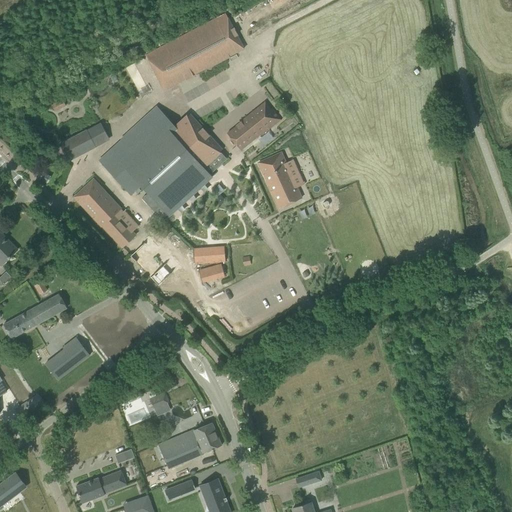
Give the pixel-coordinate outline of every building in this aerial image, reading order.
[(243,49),(225,13),(145,55),(159,81),(173,74),(178,83),(243,49)] [(62,100),(51,105),(54,112),(65,106),(62,100)] [(241,122),(227,134),(240,150),(260,134),(261,135),(280,120),(272,109),(271,110),(265,103),(256,110),(255,110),(240,121),(241,122)] [(157,109),(100,161),(103,164),(130,194),(141,184),(188,142),(175,128),(157,109)] [(188,142),(141,184),(170,215),(203,185),(211,178),(202,168),(221,150),(189,115),(175,128),(188,142)] [(63,140),(71,156),(99,142),(90,125),(63,140)] [(280,153),(258,163),(279,208),(301,199),(296,188),(285,163),(280,153)] [(39,179),(47,183),(50,177),(42,172),(39,179)] [(124,249),(136,238),(116,216),(123,211),(96,181),(77,199),(124,249)] [(0,265),(1,266),(17,250),(0,232),(0,265)] [(177,267),(164,254),(169,249),(161,241),(157,246),(149,238),(130,256),(158,286),(177,267)] [(193,249),(194,264),(225,262),(224,247),(193,249)] [(202,281),(224,277),(222,263),(199,267),(202,281)] [(39,295),(47,290),(42,280),(34,285),(39,295)] [(3,325),(11,339),(58,313),(66,308),(59,294),(50,299),(3,325)] [(83,347),(50,371),(64,388),(96,364),(94,362),(83,347)] [(149,398),(154,409),(169,402),(165,392),(149,398)] [(14,409),(20,419),(44,403),(38,393),(14,409)] [(221,446),(212,423),(202,427),(189,433),(189,431),(158,444),(168,469),(194,457),(203,453),(211,449),(212,450),(213,449),(221,446)] [(122,452),(115,455),(118,462),(125,460),(122,452)] [(98,478),(75,486),(82,503),(105,495),(104,494),(126,485),(121,470),(99,479),(98,478)] [(295,479),(296,484),(319,476),(318,472),(295,479)] [(15,474),(0,485),(0,505),(25,487),(15,474)] [(319,476),(296,484),(298,488),(321,480),(319,476)] [(217,479),(202,485),(203,486),(206,494),(203,495),(210,511),(215,510),(216,511),(229,511),(226,501),(227,501),(227,500),(226,500),(226,498),(225,498),(217,479)] [(194,489),(191,480),(165,490),(168,499),(194,489)] [(136,507),(125,510),(125,511),(153,511),(148,496),(134,500),(136,507)] [(330,511),(330,510),(322,511),(314,511),(311,502),(292,508),(293,511),(330,511)]
